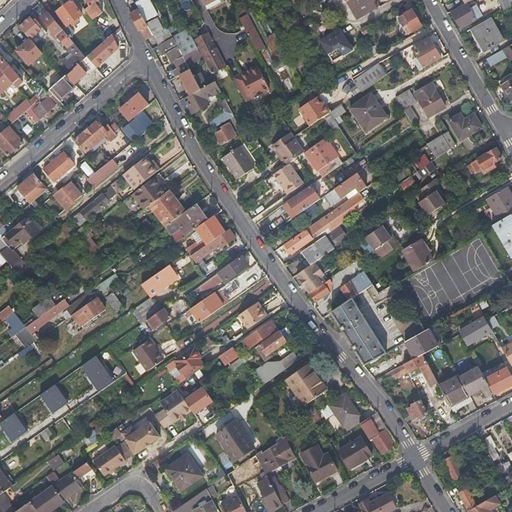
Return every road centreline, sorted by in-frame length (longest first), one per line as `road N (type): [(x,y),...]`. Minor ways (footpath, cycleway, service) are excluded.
road 1 (residential): [(412,458),(388,413),(294,299),(196,159),(144,60)]
road 2 (residential): [(144,60),(0,184)]
road 3 (residential): [(429,0),(504,131)]
road 4 (unknown): [(441,22),(335,85)]
